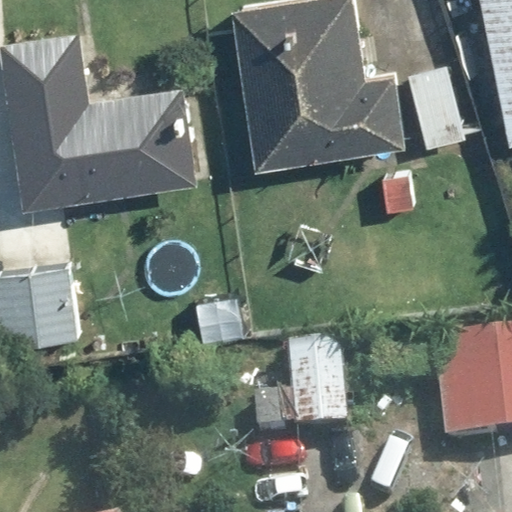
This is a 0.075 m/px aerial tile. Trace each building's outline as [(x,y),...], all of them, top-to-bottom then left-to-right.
[(365,0),(241,0),(265,152),(413,128),(402,58),(375,62),(365,0)] [(511,0),(491,0),(511,98),(511,0)] [(85,17),(7,29),(31,192),(205,167),(191,70),(95,84),(85,17)] [(454,60),(414,70),(433,143),(472,133),(454,60)] [(74,255),(0,263),(0,338),(83,329),(74,255)] [(511,325),(436,334),(448,435),(511,427),(511,325)] [(344,337),(292,341),(299,427),(351,423),(344,337)]
